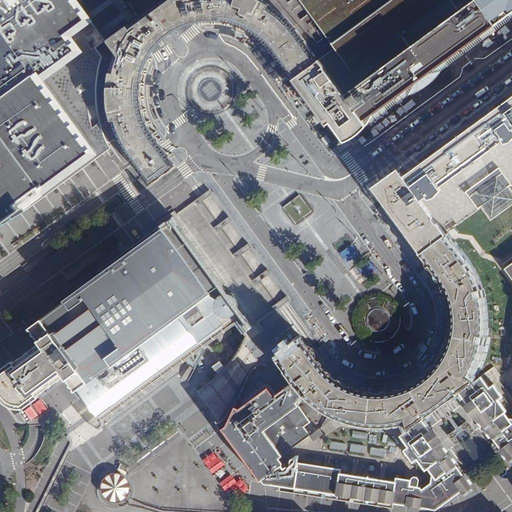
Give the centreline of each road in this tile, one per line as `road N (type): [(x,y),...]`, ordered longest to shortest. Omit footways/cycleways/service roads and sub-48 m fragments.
road 1 (unclassified): [(208,159),(317,301),(338,343),(364,364),(393,363),(411,351),(422,304),(342,188)]
road 2 (secondary): [(0,305),(202,154)]
road 3 (secondary): [(186,133),(0,270)]
road 4 (secondary): [(511,42),(335,166)]
road 5 (secondary): [(342,188),(511,64)]
